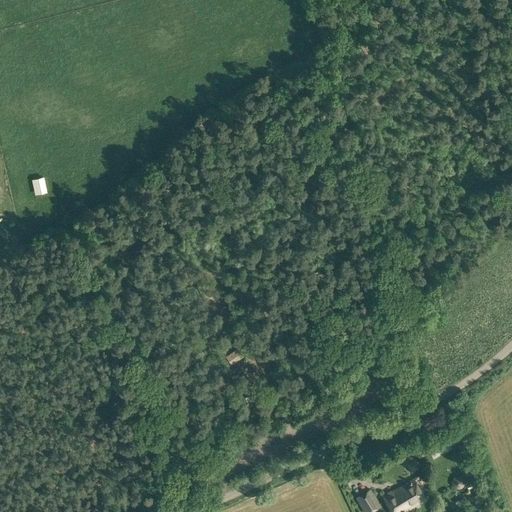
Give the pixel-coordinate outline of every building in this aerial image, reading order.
[(273,150),(276,158),(282,156),(279,148),(273,150)] [(44,176),(32,179),(35,194),(47,191),(44,176)] [(233,328),(239,336),(242,334),(236,326),(233,328)] [(225,356),(231,364),(243,356),(237,348),(225,356)] [(277,368),(269,372),(272,377),(280,373),(277,368)] [(232,381),(238,395),(257,386),(251,372),(232,381)] [(406,463),(411,472),(421,467),(415,457),(406,463)] [(384,496),(393,511),(401,511),(425,498),(413,478),(384,496)] [(355,497),(364,511),(368,511),(381,505),(370,488),(355,497)]
